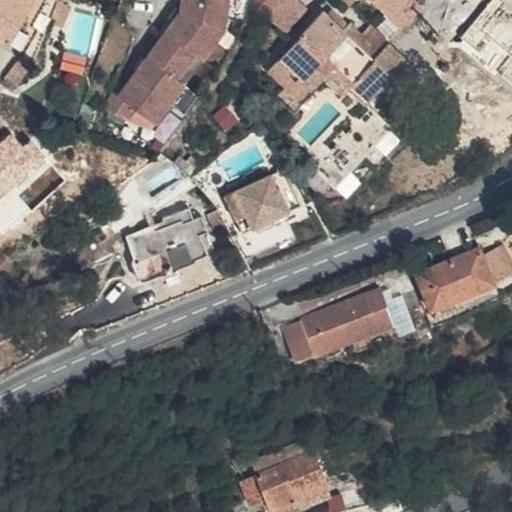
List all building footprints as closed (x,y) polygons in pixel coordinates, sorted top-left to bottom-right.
[(37,0),(36,0),(0,0),(0,31),(15,40),(37,0)] [(223,19),(223,0),(177,0),(177,19),(209,19),(223,19)] [(303,0),(265,0),(260,6),(285,30),(309,5),(303,0)] [(349,0),(352,3),(354,0),(375,0),(404,28),(421,11),(409,0),(349,0)] [(54,7),(42,1),(31,20),(43,27),(54,7)] [(396,45),(386,54),(381,61),(350,31),(354,27),(334,8),(331,12),(327,9),(296,43),(300,47),(273,70),(303,100),(326,75),(345,94),(354,84),(377,105),(401,80),(397,77),(412,61),(396,45)] [(209,36),(209,19),(177,19),(164,37),(193,58),(200,62),(215,42),(209,36)] [(223,31),(223,19),(209,19),(209,36),(215,42),(223,31)] [(381,61),(386,54),(357,24),(354,27),(350,31),(381,61)] [(193,58),(164,37),(146,62),(175,82),(193,58)] [(182,87),(200,62),(193,58),(175,82),(182,87)] [(168,108),(182,87),(175,82),(146,62),(132,83),(168,108)] [(154,128),(168,108),(132,83),(119,102),(114,99),(101,117),(126,126),(135,114),(154,128)] [(15,132),(0,144),(0,196),(48,154),(33,138),(26,144),(15,132)] [(228,190),(247,229),(290,207),(271,168),(228,190)] [(179,221),(149,233),(151,239),(128,246),(126,246),(131,259),(129,260),(138,282),(159,274),(160,276),(191,265),(190,262),(202,257),(198,243),(208,239),(200,217),(183,224),(179,221)] [(124,231),(126,239),(147,225),(147,222),(124,231)] [(126,239),(128,246),(151,239),(149,233),(147,225),(126,239)] [(259,251),(247,229),(238,233),(251,255),(259,251)] [(473,249),(415,278),(432,310),(491,281),(508,272),(491,239),(473,249)] [(391,326),(379,290),(283,325),(293,360),(391,326)] [(43,338),(45,338),(30,312),(16,320),(31,346),(43,338)] [(257,473),(265,495),(270,507),(327,484),(313,450),(257,473)] [(265,495),(257,473),(244,479),(252,501),(265,495)]
